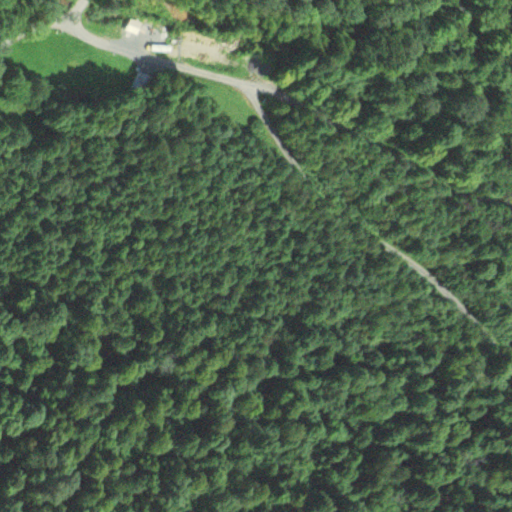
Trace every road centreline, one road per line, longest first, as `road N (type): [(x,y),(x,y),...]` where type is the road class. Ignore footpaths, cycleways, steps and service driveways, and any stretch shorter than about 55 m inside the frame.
road 1 (residential): [(511,201),(433,179),(306,103),(93,42),(61,17)]
road 2 (residential): [(244,80),(307,180),(348,224),(406,256),(511,369)]
